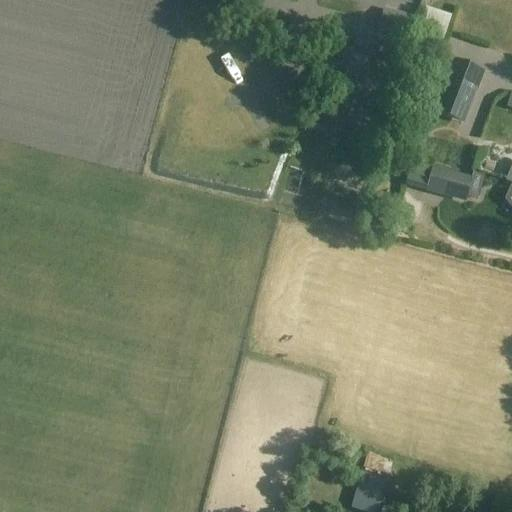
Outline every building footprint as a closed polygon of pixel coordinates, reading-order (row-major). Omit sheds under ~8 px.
[(364,48),(361,87),(381,88),(384,50),(364,48)] [(435,118),(465,128),(485,73),(455,62),(435,118)] [(352,128),(360,129),(363,110),(355,109),(352,128)] [(419,187),(421,162),(407,161),(404,186),(419,187)] [(427,194),(466,204),(472,180),(433,170),(427,194)] [(487,243),(492,227),(476,222),(471,238),(487,243)]
